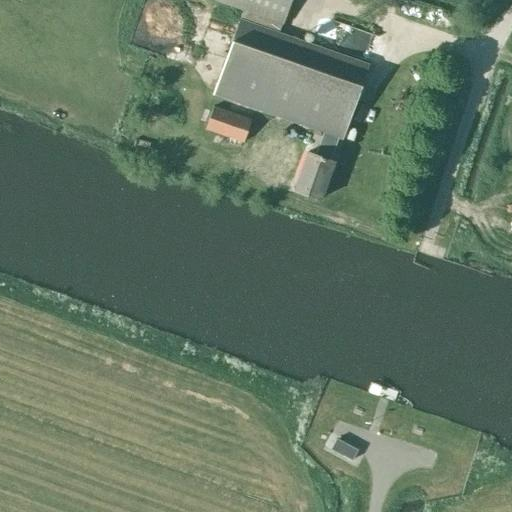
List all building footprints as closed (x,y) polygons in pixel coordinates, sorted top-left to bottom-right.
[(289,0),(214,0),(243,10),(212,93),(322,131),(314,155),(306,152),(294,188),(320,198),(333,161),(330,160),(338,137),(341,138),(367,64),(278,32),(289,0)] [(142,5),(135,50),(172,55),(178,10),(142,5)] [(372,39),(330,24),(323,42),(365,57),(372,39)] [(251,119),(213,106),(205,129),(243,142),(251,119)] [(357,450),(336,438),(330,449),(351,460),(357,450)]
